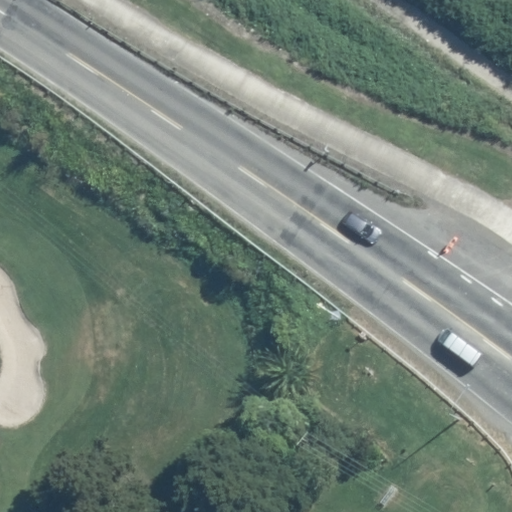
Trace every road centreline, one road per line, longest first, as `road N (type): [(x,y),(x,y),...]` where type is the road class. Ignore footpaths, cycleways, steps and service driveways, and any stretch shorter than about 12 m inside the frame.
road 1 (primary): [(0,5),(341,230),(511,359)]
road 2 (unknown): [(474,331),(375,511)]
